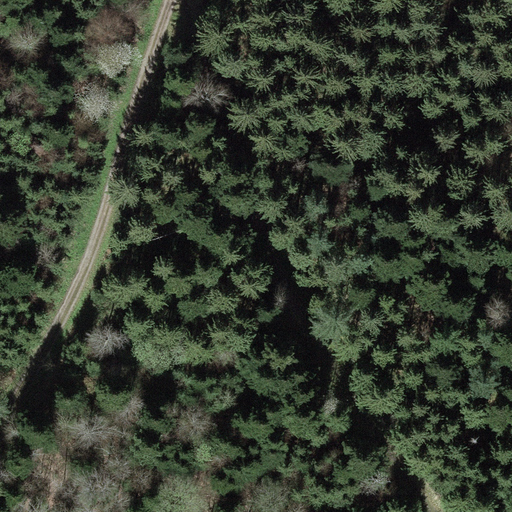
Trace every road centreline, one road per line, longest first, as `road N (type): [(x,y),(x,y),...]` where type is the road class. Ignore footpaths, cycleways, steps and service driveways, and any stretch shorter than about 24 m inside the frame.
road 1 (track): [(424,511),(336,393),(155,44)]
road 2 (track): [(168,0),(112,189),(0,443)]
